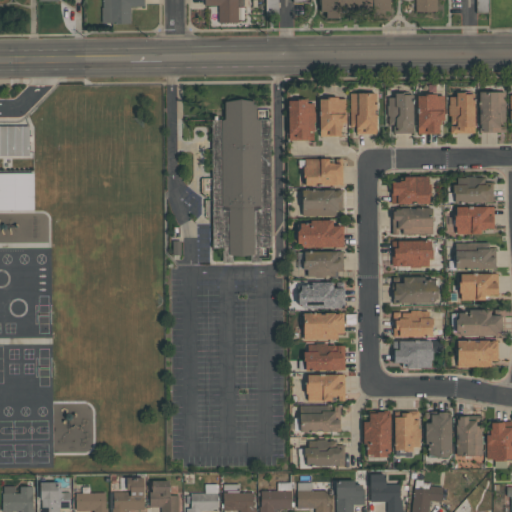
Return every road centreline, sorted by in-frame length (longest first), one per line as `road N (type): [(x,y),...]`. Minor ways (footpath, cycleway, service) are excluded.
road 1 (residential): [(366,158),(368,386)]
road 2 (secondary): [(511,55),(286,59)]
road 3 (residential): [(511,156),(366,158)]
road 4 (residential): [(368,386),(455,387),(511,399)]
road 5 (secondary): [(0,59),(129,59)]
